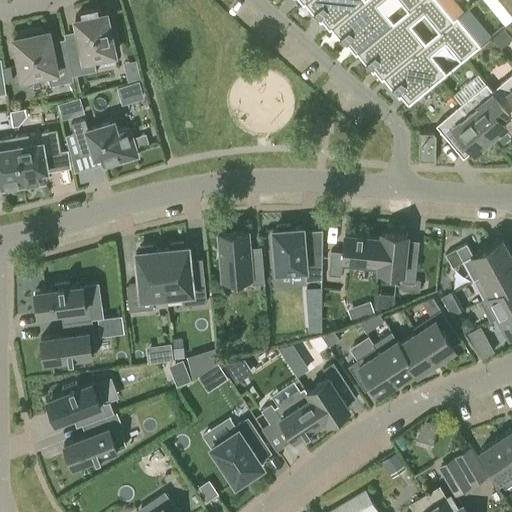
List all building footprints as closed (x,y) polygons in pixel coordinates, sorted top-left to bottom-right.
[(306,0),(306,1),(314,11),(313,12),(318,19),(320,18),(329,29),(333,26),(332,26),(363,0),(306,0)] [(420,0),(363,0),(332,26),(333,26),(341,36),(339,37),(345,44),(346,43),(355,54),(359,51),(358,51),(393,22),(378,4),(383,0),(400,0),(408,10),(420,0)] [(358,51),(359,51),(367,61),(365,62),(371,69),(372,68),(382,79),(385,76),(425,43),(425,42),(410,24),(424,12),(440,30),(440,31),(453,20),(453,19),(437,0),(420,0),(408,10),(393,22),(358,51)] [(511,0),(500,0),(511,14),(511,0)] [(67,48),(68,54),(72,75),(96,70),(93,57),(115,53),(111,36),(115,35),(113,28),(110,29),(106,12),(102,13),(101,7),(77,12),(79,18),(75,19),(80,45),(67,48)] [(480,44),(491,35),(468,7),(457,17),(480,44)] [(385,76),(393,86),(391,87),(397,94),(399,93),(408,104),(446,73),(430,54),(446,41),(461,60),(480,45),(456,16),(453,19),(453,20),(440,31),(440,30),(425,42),(425,43),(385,76)] [(72,75),(68,54),(54,56),(48,30),(43,31),(43,26),(36,27),(30,28),(23,30),(17,32),(18,36),(13,37),(22,78),(47,72),(50,85),(73,80),(72,75)] [(511,72),(492,89),(491,90),(511,114),(511,115),(511,116),(511,115),(511,72)] [(116,86),(120,102),(143,95),(138,79),(116,86)] [(511,114),(491,90),(492,89),(486,82),(461,103),(491,138),(506,125),(504,122),(511,116),(511,115),(511,114)] [(80,96),(58,103),(62,118),(84,112),(80,96)] [(475,152),(491,138),(461,103),(436,124),(463,157),(472,149),(475,152)] [(88,127),(85,118),(71,122),(80,153),(93,149),(94,155),(100,154),(103,165),(137,155),(134,146),(131,137),(128,128),(117,131),(113,120),(88,127)] [(14,135),(23,185),(45,181),(43,169),(47,169),(44,155),(61,152),(57,128),(14,135)] [(435,160),(435,135),(433,132),(419,131),(418,160),(435,160)] [(134,146),(148,142),(146,133),(131,137),(134,146)] [(23,185),(14,135),(0,137),(0,184),(1,189),(23,185)] [(277,228),(273,228),(273,230),(276,270),(305,268),(306,280),(322,278),(322,250),(305,252),(303,226),(289,227),(289,223),(276,224),(277,228)] [(248,231),(218,233),(218,237),(222,280),(251,277),(252,283),(264,282),(262,253),(250,254),(248,231)] [(418,290),(420,278),(415,278),(417,258),(405,257),(407,233),(381,231),(381,235),(378,261),(377,268),(403,271),(402,281),(402,288),(418,290)] [(378,261),(381,235),(345,232),(343,251),(331,250),(328,273),(341,274),(342,258),(378,261)] [(481,275),(511,258),(511,256),(502,237),(472,253),(466,242),(456,247),(458,252),(462,259),(461,259),(472,280),(481,275)] [(183,241),(170,242),(171,247),(162,248),(166,294),(181,292),(182,304),(207,302),(204,276),(191,277),(188,245),(184,246),(183,241)] [(152,244),(139,246),(140,251),(136,251),(139,283),(126,284),(129,310),(154,307),(152,295),(166,294),(162,248),(153,249),(152,244)] [(448,258),(458,252),(456,247),(445,253),(448,258)] [(511,258),(481,275),(491,294),(511,282),(511,258)] [(69,285),(69,281),(54,283),(55,287),(34,290),(38,313),(67,309),(68,321),(91,318),(90,306),(85,307),(82,283),(69,285)] [(511,282),(491,294),(479,300),(489,320),(494,318),(511,307),(511,282)] [(445,304),(457,297),(453,289),(441,296),(445,304)] [(369,297),(363,299),(367,311),(373,309),(369,297)] [(432,297),(421,301),(430,315),(440,308),(432,297)] [(511,307),(494,318),(504,336),(511,332),(511,307)] [(455,348),(453,344),(461,339),(440,308),(430,315),(413,326),(436,360),(455,348)] [(122,314),(114,315),(116,332),(124,331),(122,314)] [(321,316),(307,317),(308,328),(321,327),(321,316)] [(366,332),(377,324),(371,316),(360,323),(366,332)] [(473,325),(467,316),(457,322),(463,332),(473,325)] [(68,321),(70,331),(40,335),(43,357),(95,351),(91,318),(68,321)] [(329,345),(339,338),(333,330),(322,334),(329,345)] [(435,361),(415,330),(399,341),(415,369),(417,372),(435,361)] [(396,338),(378,350),(398,380),(415,369),(399,341),(396,338)] [(488,339),(475,346),(481,357),(494,350),(488,339)] [(171,342),(163,343),(165,359),(173,357),(171,342)] [(298,355),(291,345),(281,351),(288,362),(298,355)] [(186,354),(191,371),(217,363),(211,346),(186,354)] [(398,380),(378,350),(376,346),(348,364),(364,389),(373,384),(379,393),(398,380)] [(244,357),(223,362),(236,382),(253,371),(244,357)] [(346,381),(333,361),(323,367),(328,375),(306,390),(310,396),(325,418),(327,421),(349,407),(336,387),(346,381)] [(186,369),(172,375),(176,385),(191,379),(186,369)] [(47,399),(55,421),(84,410),(88,421),(114,411),(109,400),(105,402),(96,379),(79,386),(78,382),(64,388),(66,391),(47,399)] [(325,418),(310,396),(280,416),(271,401),(261,408),(274,428),(284,422),(294,438),(325,418)] [(72,465),(126,445),(118,423),(121,422),(117,410),(114,411),(88,421),(92,432),(64,443),(72,465)] [(268,447),(248,417),(235,426),(238,429),(212,446),(237,483),(262,465),(256,455),(268,447)] [(511,427),(499,436),(511,456),(511,427)] [(505,487),(511,482),(511,456),(499,436),(480,448),(505,487)] [(471,446),(437,466),(455,495),(488,476),(471,446)] [(395,452),(381,461),(388,471),(402,462),(395,452)] [(218,493),(209,479),(196,487),(206,501),(218,493)] [(379,511),(365,488),(325,511),(379,511)] [(436,511),(465,511),(462,506),(455,511),(440,488),(426,496),(436,511)] [(179,511),(164,490),(141,505),(146,511),(179,511)] [(436,511),(426,496),(412,505),(415,511),(436,511)]
